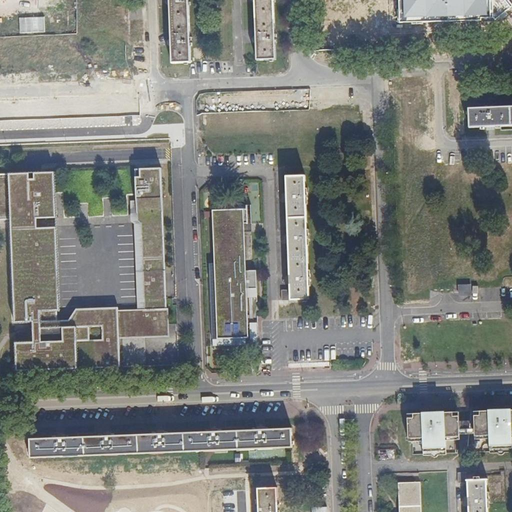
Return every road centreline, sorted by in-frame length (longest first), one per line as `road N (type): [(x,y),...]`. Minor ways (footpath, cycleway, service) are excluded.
road 1 (residential): [(386,312),(379,68)]
road 2 (residential): [(199,393),(188,172)]
road 3 (residential): [(188,172),(269,171),(272,293)]
road 4 (tertiary): [(0,399),(199,393)]
road 5 (residential): [(0,135),(140,129),(153,87)]
road 6 (unknown): [(444,308),(440,145)]
road 7 (residential): [(437,66),(440,145),(511,142)]
road 8 (tertiary): [(199,393),(332,389)]
road 9 (residential): [(386,312),(511,305)]
road 10 (tertiary): [(387,387),(511,381)]
road 11 (residential): [(363,511),(359,388)]
road 12 (residential): [(332,389),(338,511)]
